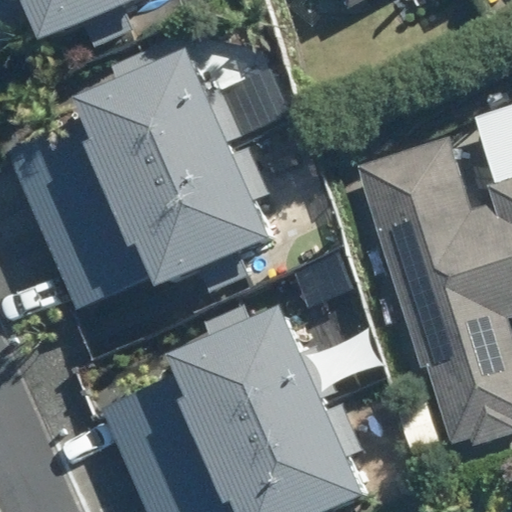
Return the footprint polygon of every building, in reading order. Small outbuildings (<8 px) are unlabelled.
[(150,0),(0,0),(0,46),(46,26),(53,43),(150,0)] [(97,116),(16,153),(85,308),(165,271),(173,289),(274,245),(189,54),(127,82),(89,99),(97,116)] [(368,165),(460,446),(478,441),(511,428),(511,193),(502,197),(504,203),(476,211),(452,137),(368,165)] [(163,386),(110,409),(156,511),(342,511),(365,502),(280,314),(221,341),(183,357),(190,373),(163,386)] [(434,401),(403,411),(416,451),(447,443),(434,401)]
